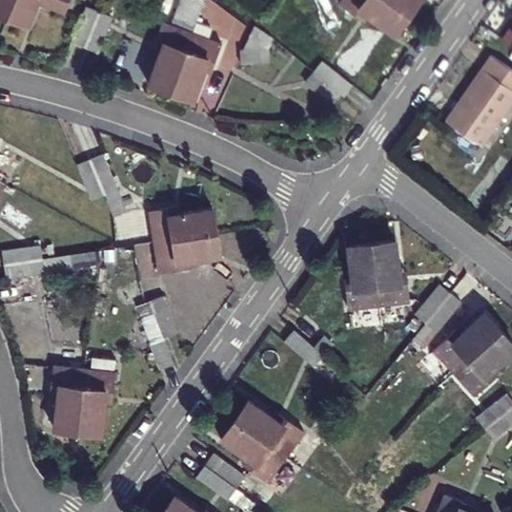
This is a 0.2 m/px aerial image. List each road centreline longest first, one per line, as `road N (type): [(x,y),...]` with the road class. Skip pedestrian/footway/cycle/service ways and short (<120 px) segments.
road 1 (residential): [(103,511),(321,213)]
road 2 (residential): [(0,78),(203,144),(321,213)]
road 3 (residential): [(362,156),(475,0)]
road 4 (residential): [(362,156),(511,274)]
road 5 (residential): [(0,367),(20,481),(43,511)]
